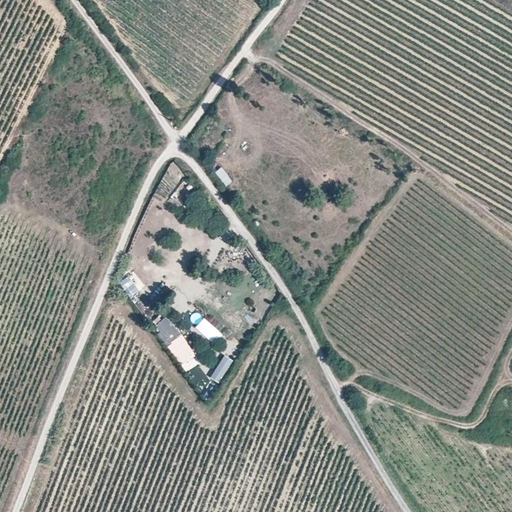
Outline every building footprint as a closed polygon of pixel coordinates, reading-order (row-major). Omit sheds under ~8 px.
[(214,175),(227,187),(233,181),(220,168),(214,175)] [(131,298),(145,286),(133,272),(119,284),(131,298)] [(249,273),(225,294),(236,308),(245,300),(244,299),(260,285),(249,273)] [(180,333),(165,317),(155,326),(170,342),(180,333)] [(207,335),(213,326),(205,321),(199,330),(207,335)] [(183,338),(171,344),(181,362),(193,355),(183,338)] [(220,384),(234,361),(225,355),(211,378),(220,384)]
